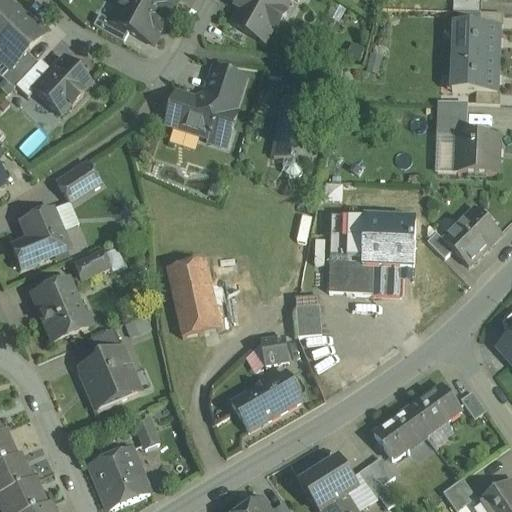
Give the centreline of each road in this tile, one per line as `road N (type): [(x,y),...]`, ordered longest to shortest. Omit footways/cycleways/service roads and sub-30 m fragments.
road 1 (residential): [(455,335),(165,511)]
road 2 (residential): [(212,0),(168,77),(81,40),(38,0)]
road 3 (residential): [(84,511),(19,359),(0,359)]
